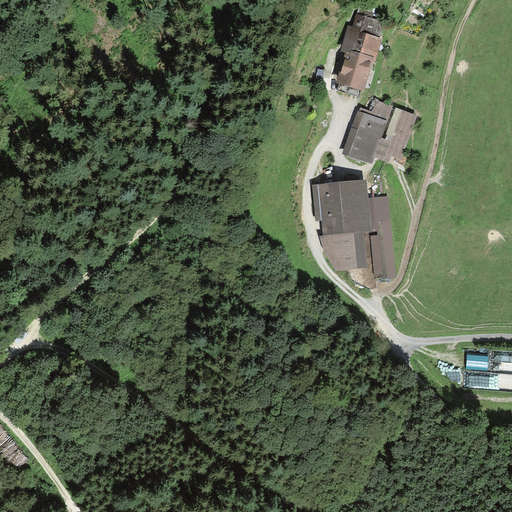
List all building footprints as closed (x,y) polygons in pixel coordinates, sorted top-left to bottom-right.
[(336,90),(362,97),(381,28),(355,21),(336,90)] [(322,83),(323,69),(314,68),(313,82),(322,83)] [(362,114),(348,151),(372,161),(375,153),(388,159),(391,152),(403,156),(418,118),(381,103),(375,119),(362,114)] [(363,184),(320,189),(327,252),(338,273),(365,271),(361,237),(369,237),(363,184)] [(387,281),(395,280),(388,210),(380,210),(387,281)] [(369,237),(373,277),(382,276),(378,236),(369,237)] [(468,354),(468,368),(490,369),(490,355),(468,354)] [(488,388),(489,370),(467,369),(467,388),(488,388)]
